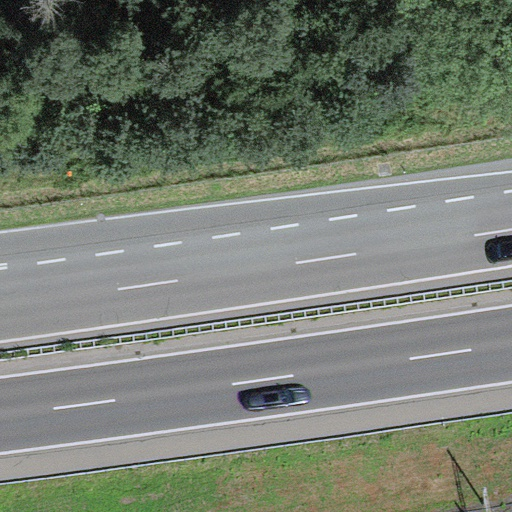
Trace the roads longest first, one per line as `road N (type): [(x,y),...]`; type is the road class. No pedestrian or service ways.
road 1 (motorway): [(511,228),(0,305)]
road 2 (motorway): [(0,414),(511,342)]
